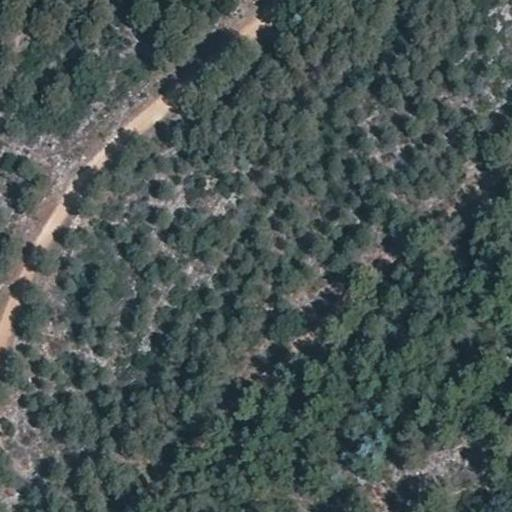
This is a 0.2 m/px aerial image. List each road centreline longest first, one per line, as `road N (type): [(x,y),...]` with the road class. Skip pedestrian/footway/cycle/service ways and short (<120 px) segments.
road 1 (track): [(511,171),(372,271),(128,511)]
road 2 (track): [(291,0),(86,175),(29,269),(0,343)]
